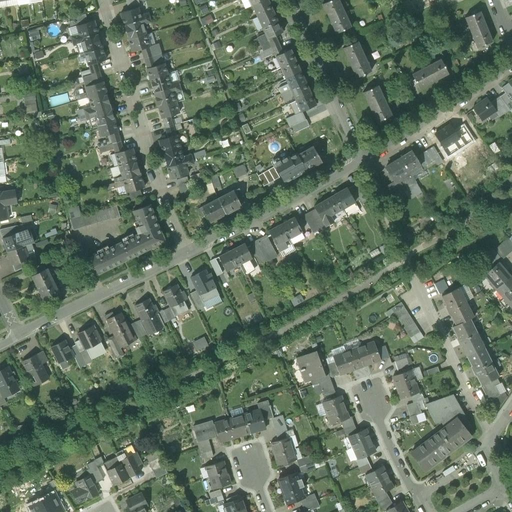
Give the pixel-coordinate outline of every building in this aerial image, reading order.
[(264,0),(252,6),(257,17),(272,10),(267,0),(264,0)] [(331,0),(322,4),(329,19),(344,12),(339,0),(331,0)] [(121,13),(124,25),(141,20),(140,16),(138,8),(121,13)] [(257,17),(262,28),(277,21),(272,10),(257,17)] [(465,18),(471,33),(486,26),(480,11),(465,18)] [(351,27),(344,12),(329,19),(336,34),(351,27)] [(68,19),(71,28),(76,26),(88,23),(85,14),(68,19)] [(257,30),(262,28),(257,17),(252,19),(257,30)] [(124,25),(129,40),(146,34),(143,25),(141,20),(124,25)] [(79,34),(80,38),(97,33),(93,21),(88,23),(76,26),(79,34)] [(282,32),(277,21),(262,28),(265,34),(267,39),(275,36),(282,32)] [(76,26),(71,28),(69,29),(71,36),(79,34),(76,26)] [(492,41),(486,26),(471,33),(477,48),(492,41)] [(38,28),(29,30),(31,40),(40,38),(38,28)] [(81,43),(84,53),(102,48),(97,33),(80,38),(81,43)] [(149,46),(146,34),(129,40),(132,52),(141,49),(150,47),(149,46)] [(257,37),(257,39),(259,43),(263,52),(271,48),(267,39),(265,34),(257,37)] [(267,39),(271,48),(279,44),(275,36),(267,39)] [(343,48),(349,63),(365,56),(358,41),(343,48)] [(81,43),(75,45),(78,54),(84,53),(81,43)] [(141,49),(144,59),(157,55),(161,54),(158,44),(149,46),(150,47),(141,49)] [(283,53),(279,44),(271,48),(274,54),(275,56),(283,53)] [(105,60),(102,48),(84,53),(88,65),(89,65),(96,63),(105,60)] [(274,54),(271,48),(263,52),(260,53),(263,60),(274,54)] [(280,67),(281,68),(296,61),(290,49),(283,53),(275,56),(276,58),(280,67)] [(160,65),(157,55),(144,59),(147,68),(160,65)] [(371,71),(365,56),(349,63),(356,78),(371,71)] [(441,59),(426,67),(434,82),(448,74),(441,59)] [(281,68),(286,79),(301,72),(296,61),(281,68)] [(90,70),(91,75),(99,72),(96,63),(89,65),(90,70)] [(147,69),(150,79),(167,74),(164,63),(160,65),(147,68),(147,69)] [(420,89),(434,82),(426,67),(412,74),(420,89)] [(102,82),(99,72),(91,75),(94,84),(102,82)] [(286,79),(288,84),(291,90),(306,83),(301,72),(286,79)] [(154,93),(171,88),(170,84),(167,74),(150,79),(154,93)] [(84,82),(85,87),(94,84),(91,75),(83,77),(84,82)] [(87,92),(89,97),(106,92),(102,82),(94,84),(85,87),(87,92)] [(511,87),(509,82),(501,88),(505,93),(511,102),(511,87)] [(294,96),(296,100),(311,94),(306,83),(291,90),(294,96)] [(281,94),(291,90),(288,84),(279,88),(281,94)] [(363,93),(369,107),(385,100),(378,86),(363,93)] [(154,93),(159,108),(176,103),(173,93),(171,88),(154,93)] [(293,96),(294,96),(291,90),(281,94),(284,99),(286,100),(291,98),(293,96)] [(24,102),(36,100),(35,92),(23,94),(24,102)] [(89,97),(87,92),(76,96),(78,101),(89,97)] [(89,97),(91,107),(93,112),(110,107),(106,92),(89,97)] [(511,102),(505,93),(500,96),(510,111),(511,110),(511,102)] [(296,100),(298,106),(301,112),(302,111),(316,105),(311,94),(296,100)] [(288,104),(289,103),(296,100),(294,96),(293,96),(291,98),(286,100),(288,104)] [(510,112),(510,111),(500,96),(495,99),(501,108),(496,112),(499,117),(509,110),(510,112)] [(481,121),(495,111),(496,111),(490,103),(487,98),(472,108),(481,121)] [(495,99),(490,103),(496,111),(495,111),(496,112),(501,108),(495,99)] [(37,112),(36,100),(24,102),(26,114),(37,112)] [(298,106),(296,100),(289,103),(292,109),(298,106)] [(391,115),(385,100),(369,107),(376,122),(391,115)] [(162,118),(170,116),(179,113),(176,103),(159,108),(162,118)] [(295,115),(301,112),(298,106),(292,109),(295,115)] [(110,107),(93,112),(94,117),(97,126),(114,121),(110,107)] [(468,112),(478,125),(482,122),(472,109),(468,112)] [(295,115),(286,119),(289,127),(293,126),(306,120),(302,111),(301,112),(295,115)] [(162,118),(165,128),(173,126),(170,116),(162,118)] [(97,126),(94,117),(89,118),(91,128),(97,126)] [(309,125),(307,119),(306,120),(293,126),(295,131),(309,125)] [(118,132),(114,121),(97,126),(100,137),(105,135),(109,134),(117,132),(118,132)] [(443,148),(444,149),(459,138),(455,132),(452,127),(450,124),(434,134),(443,148)] [(165,128),(168,137),(176,135),(173,126),(165,128)] [(448,158),(473,141),(463,127),(455,132),(459,138),(444,149),(443,148),(442,149),(448,158)] [(111,139),(112,144),(120,141),(117,132),(109,134),(111,139)] [(159,140),(163,153),(180,147),(176,135),(168,137),(159,140)] [(123,151),(120,141),(112,144),(114,150),(115,153),(123,151)] [(100,154),(114,150),(112,144),(105,146),(98,148),(100,154)] [(314,147),(317,154),(322,152),(318,145),(314,147)] [(167,167),(184,162),(183,157),(180,147),(163,153),(167,167)] [(313,147),(298,155),(306,170),(322,161),(317,154),(314,147),(313,147)] [(418,157),(423,166),(439,156),(436,151),(434,147),(418,157)] [(115,153),(118,166),(136,161),(132,148),(123,151),(115,153)] [(401,158),(409,172),(410,172),(420,165),(412,151),(401,158)] [(110,155),(114,167),(118,166),(115,153),(110,155)] [(288,156),(274,164),(285,182),(306,170),(298,155),(297,153),(289,157),(288,156)] [(395,183),(399,181),(411,174),(410,172),(409,172),(401,158),(385,167),(393,181),(395,183)] [(118,166),(121,176),(123,180),(140,175),(136,161),(118,166)] [(188,174),(186,166),(184,162),(167,167),(171,179),(188,174)] [(243,164),(232,168),(236,178),(247,174),(243,164)] [(111,168),(114,178),(121,176),(118,166),(114,167),(111,168)] [(274,167),(258,176),(264,187),(279,178),(274,167)] [(416,182),(411,174),(399,181),(404,189),(415,182),(416,182)] [(140,175),(123,180),(124,185),(127,193),(128,192),(140,189),(144,187),(140,175)] [(176,181),(178,187),(189,184),(187,178),(176,181)] [(415,182),(404,189),(399,181),(395,183),(393,181),(386,185),(394,197),(405,190),(408,196),(409,198),(421,191),(420,189),(415,182)] [(178,187),(180,193),(191,190),(189,184),(178,187)] [(347,188),(355,202),(362,198),(354,184),(347,188)] [(119,195),(127,193),(124,185),(116,187),(119,195)] [(347,188),(334,195),(342,209),(355,202),(347,188)] [(128,192),(131,201),(143,197),(140,189),(128,192)] [(234,191),(237,198),(242,196),(238,189),(234,191)] [(14,190),(4,192),(6,206),(16,204),(14,190)] [(192,196),(191,190),(180,193),(182,199),(192,196)] [(234,191),(218,199),(225,214),(241,206),(237,198),(234,191)] [(330,216),(342,209),(334,195),(322,202),(330,216)] [(210,222),(225,214),(218,199),(202,207),(206,215),(210,222)] [(334,222),(330,216),(322,202),(314,206),(316,210),(324,224),(325,226),(334,222)] [(89,258),(98,275),(165,241),(158,225),(150,204),(132,211),(141,233),(134,236),(132,234),(122,239),(123,241),(108,248),(107,246),(97,251),(98,254),(89,258)] [(81,216),(70,219),(73,230),(109,219),(109,221),(120,218),(116,205),(81,216)] [(0,220),(8,219),(6,206),(0,206),(0,220)] [(67,209),(70,219),(81,216),(78,206),(67,209)] [(198,210),(201,217),(206,215),(202,207),(198,210)] [(316,210),(310,214),(318,227),(324,224),(316,210)] [(312,230),(318,227),(310,214),(304,217),(312,230)] [(281,224),(289,238),(301,232),(302,232),(294,217),(281,224)] [(268,231),(276,245),(284,241),(289,238),(281,224),(268,231)] [(0,229),(0,232),(2,239),(19,233),(17,226),(0,229)] [(7,252),(8,252),(31,244),(34,243),(29,229),(19,233),(2,239),(7,252)] [(304,237),(301,232),(289,238),(292,244),(304,237)] [(266,237),(256,242),(261,252),(263,251),(265,255),(264,255),(267,261),(276,256),(266,237)] [(289,238),(284,241),(287,246),(279,250),(283,256),(295,250),(292,244),(289,238)] [(494,250),(502,259),(506,256),(511,250),(511,241),(509,238),(494,250)] [(279,250),(287,246),(284,241),(276,245),(279,250)] [(255,255),(261,252),(256,242),(251,245),(255,255)] [(232,250),(239,265),(249,259),(252,258),(244,243),(232,250)] [(36,257),(31,244),(8,252),(12,265),(13,265),(23,261),(36,257)] [(226,271),(239,265),(232,250),(219,256),(226,271)] [(255,255),(257,259),(264,255),(265,255),(263,251),(261,252),(255,255)] [(254,270),(249,259),(239,265),(244,275),(254,270)] [(13,265),(15,272),(24,267),(24,268),(25,267),(23,261),(13,265)] [(484,274),(497,288),(510,277),(506,273),(507,273),(503,268),(503,269),(497,263),(484,274)] [(28,271),(31,276),(32,276),(41,271),(38,266),(28,271)] [(32,276),(38,288),(53,281),(47,268),(41,271),(32,276)] [(197,290),(199,296),(215,288),(212,280),(213,279),(211,274),(208,276),(205,270),(190,278),(197,290)] [(497,288),(509,303),(511,300),(511,279),(510,277),(497,288)] [(434,284),(439,294),(448,290),(443,280),(434,284)] [(59,293),(53,281),(38,288),(44,301),(59,293)] [(162,291),(170,307),(184,301),(186,299),(182,291),(180,292),(177,284),(162,291)] [(199,296),(203,303),(219,295),(215,288),(199,296)] [(446,307),(448,311),(466,303),(458,288),(442,296),(447,306),(446,307)] [(197,290),(190,294),(198,310),(205,306),(203,303),(199,296),(197,290)] [(291,298),(294,305),(304,301),(301,294),(291,298)] [(141,319),(142,321),(158,313),(159,313),(155,305),(152,306),(149,298),(134,305),(141,319)] [(189,310),(184,301),(170,307),(175,317),(189,310)] [(404,308),(401,303),(391,309),(394,314),(404,308)] [(451,315),(456,325),(469,319),(473,317),(466,303),(448,311),(450,315),(451,315)] [(170,307),(163,311),(168,321),(175,318),(175,317),(170,307)] [(408,313),(404,308),(394,314),(397,319),(408,313)] [(163,324),(168,321),(163,311),(159,313),(158,313),(163,324)] [(106,319),(114,336),(115,336),(131,328),(129,325),(127,320),(125,320),(121,312),(106,319)] [(163,324),(158,313),(142,321),(147,332),(163,324)] [(411,318),(408,313),(397,319),(401,324),(411,318)] [(414,322),(411,318),(401,324),(404,329),(414,322)] [(141,319),(134,322),(140,335),(147,332),(142,321),(141,319)] [(457,337),(459,342),(476,333),(469,319),(456,325),(453,327),(458,337),(457,337)] [(135,337),(140,335),(134,322),(129,325),(131,328),(135,337)] [(417,327),(414,322),(404,329),(407,334),(417,327)] [(165,327),(163,324),(147,332),(148,335),(165,327)] [(85,349),(86,348),(100,342),(99,340),(101,339),(96,330),(94,331),(92,326),(77,333),(80,339),(85,349)] [(420,332),(417,327),(407,334),(410,339),(420,332)] [(135,337),(131,328),(115,336),(114,336),(116,341),(118,340),(120,345),(135,337)] [(424,337),(420,332),(410,339),(413,344),(424,337)] [(462,346),(467,356),(484,348),(476,333),(459,342),(461,346),(462,346)] [(108,339),(117,358),(123,355),(116,341),(114,336),(108,339)] [(204,336),(192,342),(197,351),(208,345),(204,336)] [(74,342),(75,343),(79,352),(85,349),(80,339),(74,342)] [(346,352),(361,347),(358,339),(343,345),(343,346),(346,352)] [(50,347),(59,363),(73,356),(74,356),(71,349),(70,349),(68,347),(65,340),(50,347)] [(104,351),(100,342),(86,348),(91,358),(104,351)] [(374,342),(361,347),(367,364),(380,360),(380,358),(376,349),(374,342)] [(86,365),(79,352),(75,343),(68,347),(70,349),(71,349),(74,356),(73,356),(79,368),(86,365)] [(346,352),(343,346),(331,350),(333,356),(333,357),(346,352)] [(376,349),(380,358),(387,355),(383,346),(376,349)] [(361,347),(346,352),(352,370),(367,364),(361,347)] [(79,352),(86,365),(93,361),(91,358),(86,348),(85,349),(79,352)] [(471,366),(473,371),(491,362),(484,348),(467,356),(472,366),(471,366)] [(303,370),(307,381),(309,380),(328,373),(325,365),(320,350),(297,359),(301,369),(300,369),(301,371),(303,370)] [(37,354),(42,364),(48,361),(42,351),(37,354)] [(339,375),(352,370),(346,352),(333,357),(334,362),(339,375)] [(393,356),(396,362),(405,359),(403,353),(393,356)] [(22,361),(30,378),(45,370),(42,364),(37,354),(22,361)] [(328,373),(330,378),(339,375),(334,362),(327,364),(325,365),(328,373)] [(498,377),(491,362),(473,371),(476,375),(477,375),(482,385),(497,378),(498,377)] [(410,370),(414,381),(423,378),(419,367),(410,370)] [(427,370),(429,376),(440,372),(438,367),(427,370)] [(0,390),(2,395),(3,395),(14,389),(18,387),(9,368),(0,371),(0,390)] [(47,375),(45,370),(30,378),(33,383),(47,375)] [(393,376),(397,388),(414,381),(410,370),(393,376)] [(319,383),(321,389),(331,386),(333,386),(330,378),(328,373),(309,380),(311,386),(319,383)] [(47,375),(33,383),(34,385),(49,378),(47,375)] [(500,383),(497,378),(482,385),(483,386),(481,387),(488,401),(490,400),(492,400),(491,398),(499,394),(495,386),(500,383)] [(418,393),(414,381),(397,388),(401,399),(418,393)] [(321,389),(324,397),(335,393),(333,386),(331,386),(321,389)] [(15,391),(14,389),(3,395),(5,401),(21,393),(19,389),(15,391)] [(504,392),(499,394),(491,398),(492,400),(497,411),(507,397),(504,392)] [(411,397),(413,403),(424,399),(422,394),(411,397)] [(326,413),(327,413),(344,407),(340,396),(322,402),(323,403),(326,413)] [(444,424),(446,427),(457,418),(465,427),(468,425),(452,396),(429,403),(426,405),(427,407),(436,423),(441,420),(443,425),(444,424)] [(427,398),(424,399),(413,403),(406,405),(411,417),(415,415),(421,413),(420,410),(427,407),(426,405),(429,403),(427,398)] [(257,403),(259,411),(260,410),(263,421),(271,418),(273,418),(270,407),(271,407),(270,405),(269,405),(268,400),(257,403)] [(326,413),(323,403),(315,406),(319,415),(326,413)] [(230,411),(232,419),(244,415),(242,407),(230,411)] [(348,418),(344,407),(327,413),(331,425),(339,422),(348,418)] [(259,411),(244,415),(250,433),(265,428),(263,421),(260,410),(259,411)] [(234,437),(250,433),(244,415),(232,419),(229,420),(234,437)] [(271,418),(275,430),(286,426),(282,415),(273,418),(271,418)] [(339,422),(342,429),(353,425),(350,418),(348,418),(339,422)] [(470,434),(465,427),(457,418),(446,427),(411,453),(424,470),(470,434)] [(220,441),(234,437),(229,420),(213,424),(212,425),(215,435),(217,434),(218,435),(220,441)] [(208,438),(218,435),(217,434),(215,435),(212,425),(213,424),(212,421),(193,427),(197,442),(208,438)] [(356,433),(353,425),(342,429),(345,438),(348,436),(356,433)] [(287,432),(286,426),(275,430),(278,440),(286,438),(285,433),(287,432)] [(348,436),(353,447),(370,440),(365,429),(356,433),(348,436)] [(287,438),(290,450),(292,450),(295,449),(294,446),(297,445),(294,435),(287,438)] [(348,436),(345,438),(343,439),(347,450),(353,447),(348,436)] [(199,448),(201,454),(211,451),(208,438),(197,442),(199,448)] [(271,442),(275,455),(290,450),(287,438),(286,438),(278,440),(271,442)] [(375,451),(370,440),(353,447),(358,458),(358,459),(365,455),(375,451)] [(132,445),(122,450),(126,457),(135,452),(132,445)] [(355,460),(358,458),(353,447),(347,450),(352,460),(354,460),(355,460)] [(295,460),(298,459),(302,458),(298,448),(295,449),(292,450),(295,460)] [(115,454),(116,456),(123,469),(125,468),(129,477),(130,477),(141,471),(137,464),(140,462),(135,452),(126,457),(122,450),(115,454)] [(292,450),(290,450),(275,455),(278,465),(282,464),(292,461),(295,460),(292,450)] [(213,456),(211,451),(201,454),(203,460),(213,456)] [(298,459),(300,466),(313,462),(310,455),(302,458),(298,459)] [(355,460),(359,468),(369,463),(365,455),(358,459),(358,458),(355,460)] [(103,464),(104,463),(101,456),(94,460),(94,461),(87,465),(89,469),(86,470),(89,476),(92,482),(95,481),(96,483),(103,479),(97,467),(103,464)] [(114,486),(129,477),(125,468),(123,469),(116,456),(104,463),(103,464),(108,473),(109,476),(114,486)] [(148,462),(156,478),(167,473),(159,457),(148,462)] [(209,477),(211,476),(226,471),(223,461),(205,466),(209,477)] [(315,468),(313,462),(300,466),(302,472),(315,468)] [(373,471),(369,463),(359,468),(363,476),(365,474),(373,471)] [(209,477),(205,466),(199,468),(203,479),(209,477)] [(366,477),(371,485),(387,477),(382,466),(373,471),(365,474),(366,477)] [(230,484),(226,471),(211,476),(215,489),(230,484)] [(295,473),(293,474),(298,488),(300,488),(303,486),(300,479),(297,480),(295,473)] [(278,479),(284,494),(298,488),(293,474),(278,479)] [(73,494),(78,503),(98,493),(92,482),(89,476),(75,483),(78,489),(79,491),(73,494)] [(371,485),(366,477),(360,480),(365,489),(371,485)] [(393,488),(387,477),(371,485),(376,496),(386,491),(393,488)] [(49,483),(55,493),(60,490),(54,480),(49,483)] [(300,488),(298,488),(284,494),(287,504),(301,499),(304,498),(300,488)] [(209,493),(211,499),(222,495),(220,490),(209,493)] [(373,498),(378,506),(390,499),(386,491),(376,496),(373,498)] [(125,510),(126,511),(145,511),(143,507),(148,505),(141,493),(126,501),(129,507),(125,510)] [(38,511),(60,511),(62,511),(53,494),(40,501),(43,506),(44,509),(38,511)] [(301,499),(304,505),(316,500),(314,494),(304,498),(301,499)] [(222,495),(211,499),(213,504),(216,503),(223,501),(222,495)] [(224,504),(226,511),(233,511),(245,508),(241,498),(238,499),(227,503),(224,504)] [(394,506),(390,499),(378,506),(381,511),(383,511),(386,510),(394,506)] [(319,507),(316,500),(304,505),(307,511),(313,509),(319,507)] [(386,510),(387,511),(406,511),(401,502),(394,506),(386,510)]
